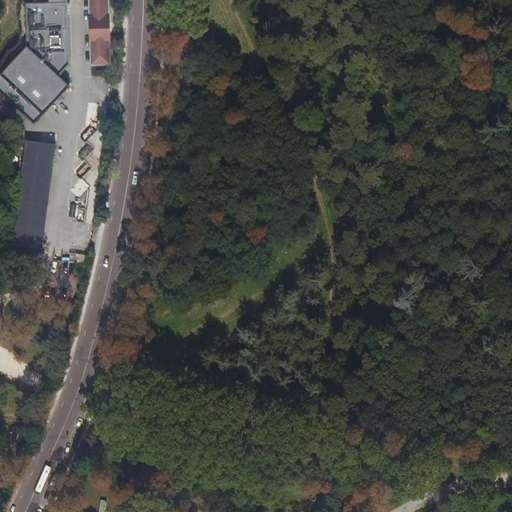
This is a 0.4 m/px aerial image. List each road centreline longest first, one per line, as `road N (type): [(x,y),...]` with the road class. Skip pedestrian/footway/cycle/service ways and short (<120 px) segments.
road 1 (secondary): [(142,0),(124,203),(103,302),(74,400),(26,511)]
road 2 (track): [(438,0),(511,121)]
